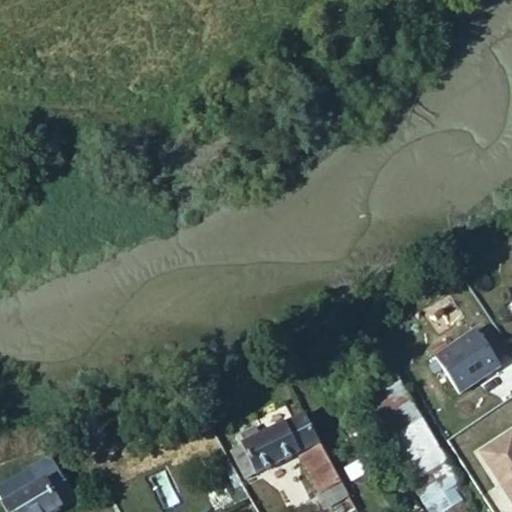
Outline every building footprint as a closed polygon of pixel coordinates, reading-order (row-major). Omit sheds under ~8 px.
[(505,369),(478,330),(438,359),(461,396),(505,369)] [(406,377),(368,393),(407,484),(445,468),(406,377)] [(232,454),(247,482),(298,457),(320,445),(305,418),(261,439),(256,428),(236,438),(242,450),(232,454)] [(511,427),(481,446),(511,500),(511,427)] [(298,457),(325,511),(349,498),(320,445),(298,457)] [(58,511),(76,502),(51,460),(0,488),(0,500),(6,511),(58,511)] [(363,460),(345,471),(352,483),(370,472),(363,460)]
